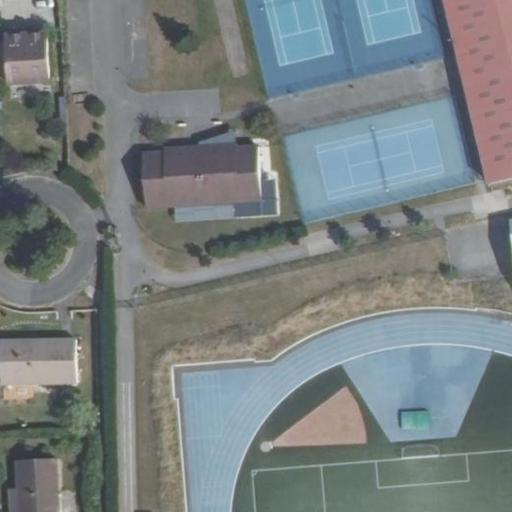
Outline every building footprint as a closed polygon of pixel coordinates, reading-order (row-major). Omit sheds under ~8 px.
[(511,0),(445,0),(491,188),(511,183),(511,0)] [(32,28),(5,30),(9,82),(50,80),(47,34),(32,35),(32,28)] [(143,158),(143,167),(237,163),(239,194),(261,192),(258,151),(236,153),(236,149),(165,153),(165,157),(143,158)] [(146,212),(240,206),(239,194),(237,163),(143,167),(146,212)] [(262,205),(261,192),(239,194),(240,206),(262,205)] [(77,337),(1,338),(2,383),(78,383),(77,337)] [(60,511),(59,458),(18,458),(19,486),(20,511),(60,511)] [(20,511),(19,486),(10,487),(10,511),(20,511)]
